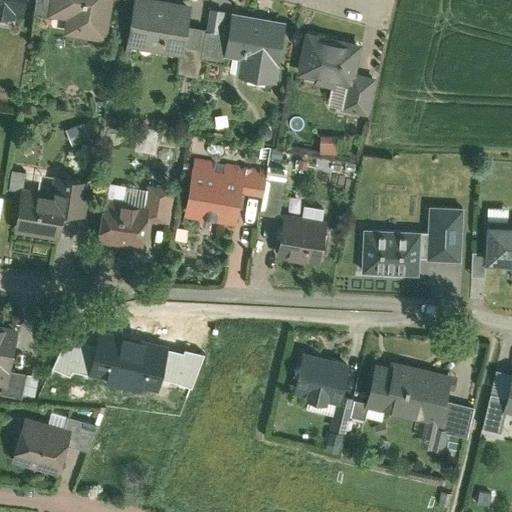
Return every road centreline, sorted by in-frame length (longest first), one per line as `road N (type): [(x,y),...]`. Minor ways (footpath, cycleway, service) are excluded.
road 1 (residential): [(27,289),(107,309),(331,317),(436,311)]
road 2 (residential): [(27,289),(326,299),(436,311)]
